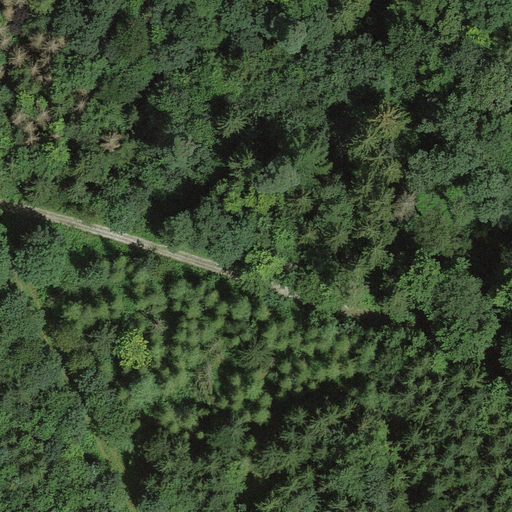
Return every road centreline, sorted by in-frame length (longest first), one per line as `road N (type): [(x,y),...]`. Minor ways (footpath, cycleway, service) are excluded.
road 1 (track): [(0,201),(511,361)]
road 2 (track): [(140,511),(0,232)]
